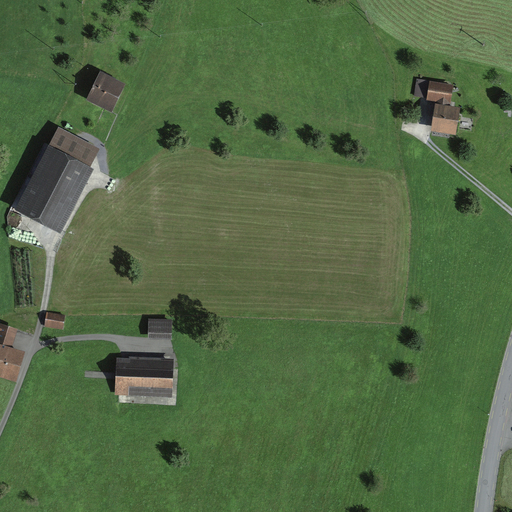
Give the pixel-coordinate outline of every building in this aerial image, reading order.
[(100,73),(86,101),(112,114),(126,85),(100,73)] [(454,86),(417,79),(414,97),(427,99),(427,101),(436,103),(436,105),(450,107),(454,86)] [(436,105),(435,105),(431,133),(456,136),(460,109),(450,107),(436,105)] [(100,150),(59,128),(15,212),(61,236),(93,172),(90,170),(100,150)] [(66,315),(47,313),(44,327),(63,330),(66,315)] [(172,320),(148,319),(148,340),(171,341),(172,320)] [(0,378),(17,384),(25,353),(12,349),(18,330),(0,325),(0,378)] [(129,360),(116,359),(116,373),(115,379),(114,395),(172,398),(173,360),(129,357),(129,360)]
